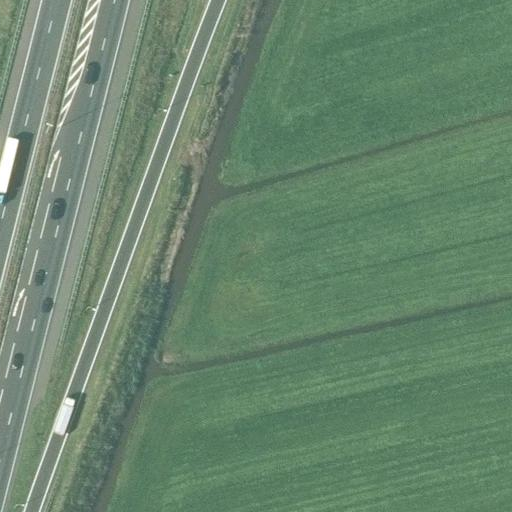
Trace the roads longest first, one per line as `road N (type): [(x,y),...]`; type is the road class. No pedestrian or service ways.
road 1 (motorway): [(75,511),(109,424),(195,272),(262,177),(333,96),(440,0)]
road 2 (motorway): [(31,511),(217,0)]
road 3 (motorway): [(0,444),(112,0)]
road 4 (motorway): [(55,0),(0,222)]
